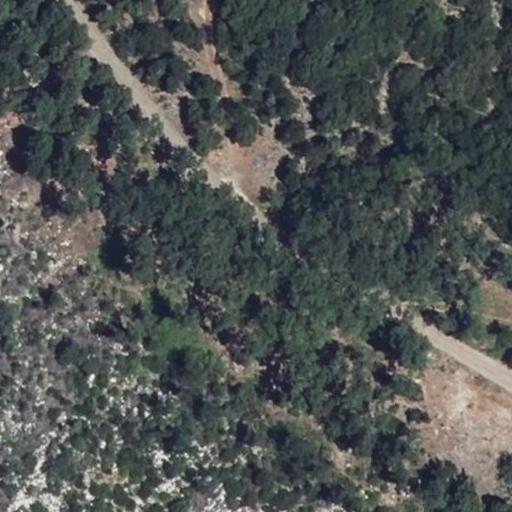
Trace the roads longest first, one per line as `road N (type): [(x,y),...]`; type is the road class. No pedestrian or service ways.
road 1 (unclassified): [(67,0),(162,127),(283,244),(511,377)]
road 2 (track): [(376,303),(511,322)]
